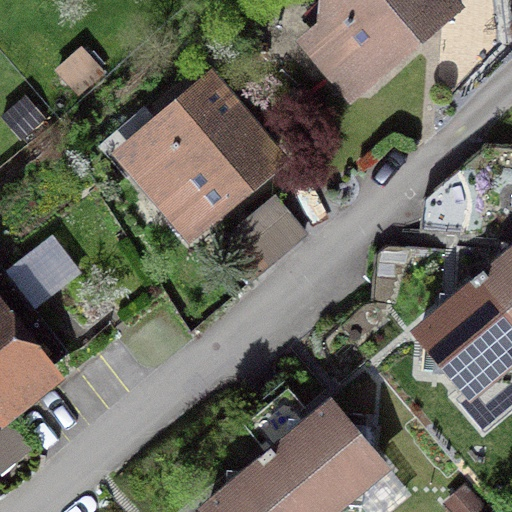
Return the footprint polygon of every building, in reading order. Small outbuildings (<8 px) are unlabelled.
[(297,46),(349,107),(461,13),(449,0),(320,0),(318,28),(297,46)] [(110,160),(186,252),(290,167),(213,75),(110,160)] [(307,238),(276,201),(237,233),(268,271),(307,238)] [(511,306),(511,234),(477,263),(511,306)] [(471,393),(511,359),(511,306),(477,263),(409,319),(471,393)] [(0,440),(66,389),(0,304),(0,440)] [(322,511),(328,511),(391,461),(330,388),(264,441),(322,511)] [(209,511),(322,511),(264,441),(198,498),(209,511)]
